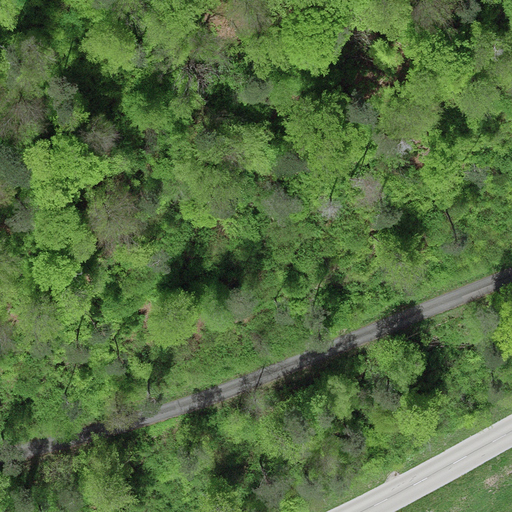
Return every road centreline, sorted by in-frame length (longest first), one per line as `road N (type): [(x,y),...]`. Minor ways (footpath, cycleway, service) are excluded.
road 1 (unclassified): [(511,273),(244,383),(0,463)]
road 2 (secondary): [(511,430),(359,511)]
